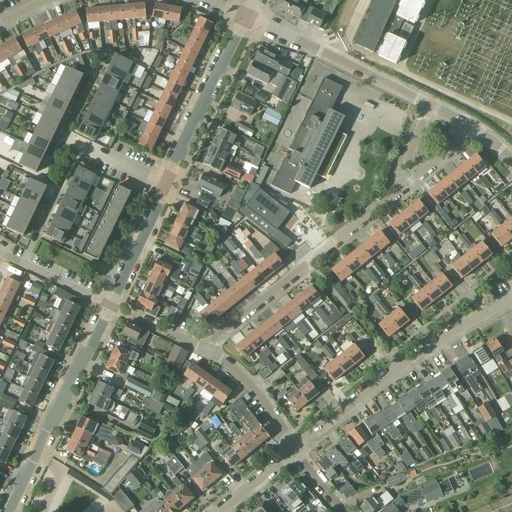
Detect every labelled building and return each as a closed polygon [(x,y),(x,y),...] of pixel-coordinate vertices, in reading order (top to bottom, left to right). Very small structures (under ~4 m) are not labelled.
[(282,0),(278,9),(299,19),(299,18),(307,22),(306,24),(323,32),(330,18),(321,13),(321,14),(305,6),(307,0),(282,0)] [(327,0),(321,13),(330,18),(339,0),(327,0)] [(425,0),(376,0),(355,46),(373,54),(374,51),(380,54),(378,56),(396,64),(406,43),(395,38),(403,20),(414,24),(425,0)] [(144,5),(132,6),(134,20),(146,19),(144,5)] [(152,18),(165,21),(168,8),(154,5),(152,18)] [(132,6),(121,7),(122,21),(134,20),(132,6)] [(111,22),(111,31),(115,31),(117,30),(116,22),(122,21),(121,7),(109,8),(110,22),(111,22)] [(109,8),(97,9),(99,23),(110,22),(109,8)] [(178,24),(181,11),(168,8),(165,21),(178,24)] [(85,10),(87,25),(99,23),(97,9),(85,10)] [(75,12),(64,17),(70,29),(76,27),(79,33),(83,31),(81,24),(75,12)] [(64,17),(54,21),(60,34),(70,29),(64,17)] [(213,25),(200,19),(195,29),(208,36),(213,25)] [(54,21),(43,26),(49,39),(60,34),(54,21)] [(398,37),(407,41),(414,28),(405,24),(398,37)] [(43,26),(33,31),(38,44),(41,51),(46,48),(43,42),(49,39),(43,26)] [(195,29),(190,40),(202,46),(208,36),(195,29)] [(33,31),(22,36),(27,49),(34,46),(36,45),(38,44),(33,31)] [(172,36),(175,39),(180,35),(179,34),(177,31),(172,36)] [(139,36),(139,35),(133,35),(133,42),(138,41),(139,47),(148,46),(149,35),(139,36)] [(15,39),(4,45),(11,58),(22,52),(15,39)] [(202,46),(190,40),(184,50),(197,57),(202,46)] [(4,45),(0,47),(0,61),(1,63),(11,58),(4,45)] [(291,65),(290,67),(280,62),(282,59),(261,48),(255,60),(287,77),(297,82),(303,71),(297,69),(298,66),(293,64),(292,65),(291,65)] [(197,57),(184,50),(179,61),(192,67),(197,57)] [(132,64),(115,56),(110,65),(127,74),(132,64)] [(86,71),(81,57),(77,58),(80,66),(79,66),(81,72),(86,71)] [(192,67),(179,61),(174,72),(187,78),(192,67)] [(294,89),(297,83),(254,62),(247,75),(268,85),(268,84),(276,88),(272,97),(285,104),(292,89),(294,89)] [(16,66),(14,67),(17,72),(22,69),(19,64),(16,66)] [(110,65),(106,75),(123,84),(127,74),(110,65)] [(27,73),(25,74),(23,75),(25,79),(36,73),(33,68),(27,72),(27,73)] [(66,68),(61,78),(78,86),(83,76),(66,68)] [(187,78),(174,72),(169,82),(182,88),(187,78)] [(118,93),(123,84),(106,75),(101,85),(118,93)] [(61,78),(57,88),(73,96),(78,86),(61,78)] [(271,186),(289,195),(295,183),(309,190),(316,176),(322,178),(343,135),(338,133),(345,119),(331,112),(343,88),(324,79),(289,150),(294,153),(289,162),(284,159),(271,186)] [(169,82),(164,93),(177,99),(182,88),(169,82)] [(96,95),(113,103),(118,93),(101,85),(96,95)] [(52,97),(69,106),(73,96),(57,88),(52,97)] [(13,90),(2,97),(5,98),(11,101),(15,103),(19,93),(13,90)] [(177,99),(164,93),(159,103),(171,109),(177,99)] [(91,105),(109,113),(113,103),(96,95),(91,105)] [(231,106),(251,116),(254,109),(259,111),(261,106),(256,104),(237,95),(231,106)] [(52,97),(47,107),(64,115),(69,106),(52,97)] [(11,101),(8,107),(15,111),(16,108),(18,105),(15,103),(11,101)] [(171,109),(159,103),(154,114),(166,120),(171,109)] [(281,113),(285,105),(279,103),(276,111),(281,113)] [(87,114),(104,122),(109,113),(91,105),(87,114)] [(42,117),(59,125),(64,115),(47,107),(42,117)] [(267,110),(264,115),(275,121),(274,124),(278,126),(282,117),(267,110)] [(82,124),(99,132),(104,122),(87,114),(82,124)] [(148,124),(161,130),(166,120),(154,114),(148,124)] [(42,117),(38,126),(55,135),(59,125),(42,117)] [(0,123),(0,126),(6,130),(9,124),(1,121),(0,123)] [(128,121),(125,126),(135,130),(137,126),(128,121)] [(234,129),(251,138),(254,132),(238,122),(234,129)] [(77,134),(94,142),(99,132),(82,124),(77,134)] [(148,124),(143,135),(156,141),(161,130),(148,124)] [(28,133),(28,134),(50,144),(55,135),(38,126),(33,136),(28,133)] [(220,130),(216,139),(232,147),(232,146),(237,148),(238,149),(240,144),(235,141),(236,138),(220,130)] [(28,134),(23,143),(45,154),(50,144),(28,134)] [(138,146),(151,152),(156,141),(143,135),(138,146)] [(216,139),(212,147),(233,157),(236,152),(237,148),(232,146),(232,147),(216,139)] [(23,143),(19,153),(24,155),(24,156),(41,164),(45,154),(23,143)] [(212,147),(208,156),(224,164),(224,163),(228,165),(230,165),(233,157),(212,147)] [(476,155),(466,163),(475,175),(485,167),(486,166),(476,155)] [(24,156),(19,166),(36,174),(41,164),(24,156)] [(208,156),(204,164),(220,172),(224,164),(208,156)] [(258,169),(262,160),(255,157),(251,165),(258,169)] [(466,163),(456,171),(466,182),(475,175),(466,163)] [(227,165),(224,174),(238,181),(239,178),(242,172),(243,170),(230,165),(228,165),(227,165)] [(254,184),(260,187),(269,169),(263,166),(254,184)] [(79,168),(74,178),(91,186),(96,176),(79,168)] [(248,175),(253,177),(257,170),(252,168),(248,175)] [(456,171),(447,178),(456,190),(466,182),(456,171)] [(200,181),(197,187),(219,198),(225,186),(203,175),(201,175),(199,180),(200,181)] [(480,179),(484,185),(488,182),(483,176),(480,179)] [(74,178),(69,187),(86,196),(91,186),(74,178)] [(447,178),(437,186),(447,197),(456,190),(447,178)] [(47,188),(30,180),(25,190),(42,198),(47,188)] [(109,185),(105,193),(109,195),(112,187),(114,185),(114,183),(111,182),(109,185)] [(116,186),(105,209),(120,216),(131,193),(116,186)] [(437,186),(428,193),(437,205),(447,197),(437,186)] [(69,187),(64,197),(81,205),(86,196),(69,187)] [(233,193),(231,198),(241,202),(246,192),(239,189),(236,188),(233,193)] [(259,189),(240,213),(286,249),(292,242),(277,230),(290,213),(284,209),(288,205),(279,200),(277,203),(272,199),(274,196),(269,193),(268,196),(259,189)] [(42,198),(25,190),(20,199),(37,207),(42,198)] [(201,195),(211,199),(213,195),(203,191),(201,195)] [(460,195),(464,200),(469,197),(464,192),(460,195)] [(200,196),(196,203),(207,209),(211,201),(200,196)] [(64,197),(60,207),(77,215),(81,217),(86,207),(81,205),(64,197)] [(473,202),(469,197),(464,200),(469,206),(473,202)] [(20,199),(16,209),(33,217),(37,207),(20,199)] [(418,201),(408,209),(418,221),(427,213),(418,201)] [(179,214),(194,221),(197,213),(199,214),(198,216),(204,219),(206,214),(184,204),(179,214)] [(60,207),(55,217),(72,225),(77,215),(60,207)] [(227,219),(231,222),(236,212),(226,207),(221,217),(227,219)] [(441,210),(445,215),(446,215),(450,212),(445,207),(442,209),(441,210)] [(33,217),(16,209),(11,219),(28,227),(33,217)] [(120,216),(105,209),(94,231),(109,238),(120,216)] [(399,216),(408,228),(418,221),(408,209),(399,216)] [(242,217),(236,212),(231,222),(236,224),(242,217)] [(493,212),(489,215),(493,220),(497,217),(493,212)] [(193,228),(192,230),(190,229),(194,221),(179,214),(174,224),(196,235),(196,234),(198,230),(193,228)] [(389,224),(399,236),(408,228),(399,216),(389,224)] [(55,217),(50,226),(67,235),(72,225),(55,217)] [(497,217),(493,220),(497,225),(497,226),(501,223),(501,222),(497,217)] [(220,218),(217,224),(223,227),(225,223),(226,221),(220,218)] [(6,229),(23,237),(28,227),(11,219),(6,229)] [(511,220),(511,219),(501,227),(511,240),(511,239),(511,220)] [(422,225),(426,231),(430,228),(426,222),(422,225)] [(196,235),(174,224),(170,234),(184,241),(187,234),(189,235),(188,237),(194,239),(199,242),(202,237),(196,234),(196,235)] [(50,226),(45,236),(62,244),(67,235),(50,226)] [(501,227),(491,235),(502,248),(511,240),(501,227)] [(436,235),(430,228),(426,231),(432,239),(436,235)] [(83,254),(98,261),(109,238),(94,231),(83,254)] [(380,232),(370,240),(379,252),(389,244),(380,232)] [(170,234),(165,245),(187,255),(189,251),(183,248),(182,250),(180,249),(184,241),(170,234)] [(463,235),(458,238),(463,244),(467,241),(463,235)] [(403,241),(400,238),(398,240),(404,249),(411,243),(407,238),(403,241)] [(78,249),(82,241),(77,239),(73,246),(78,249)] [(232,252),(237,248),(229,239),(224,243),(232,252)] [(379,252),(370,240),(360,247),(370,259),(379,252)] [(467,241),(463,244),(467,250),(470,248),(472,247),(472,246),(467,241)] [(270,242),(264,247),(271,256),(265,261),(274,273),(284,266),(276,256),(281,252),(277,247),(270,242)] [(492,255),(482,242),(476,247),(474,245),(472,247),(470,248),(471,250),(482,263),(492,255)] [(249,249),(253,255),(257,251),(253,246),(249,249)] [(360,247),(351,255),(360,267),(370,259),(360,247)] [(466,254),(461,258),(471,271),(477,267),(482,263),(471,250),(466,254)] [(261,256),(257,251),(253,255),(257,260),(261,256)] [(191,253),(188,259),(195,262),(198,256),(191,253)] [(383,256),(387,262),(391,259),(387,253),(383,256)] [(351,255),(341,262),(351,274),(360,267),(351,255)] [(452,262),(447,256),(442,260),(447,266),(452,262)] [(183,258),(181,264),(185,265),(182,272),(188,274),(194,277),(197,278),(197,279),(202,267),(193,263),(183,258)] [(461,258),(451,267),(461,280),(471,271),(461,258)] [(395,264),(391,259),(387,262),(391,267),(395,264)] [(157,260),(152,271),(167,278),(175,282),(183,266),(174,262),(171,267),(157,260)] [(229,265),(234,270),(238,266),(234,261),(229,265)] [(255,269),(265,281),(274,273),(265,261),(255,269)] [(331,270),(341,282),(351,274),(341,262),(331,270)] [(437,264),(432,268),(437,273),(442,270),(437,264)] [(243,272),(238,266),(234,270),(238,276),(243,272)] [(265,281),(255,269),(246,276),(256,288),(265,281)] [(364,272),(368,277),(372,274),(368,269),(364,272)] [(152,271),(147,282),(173,294),(175,290),(170,288),(166,286),(165,288),(163,287),(164,285),(167,278),(152,271)] [(376,279),(372,274),(368,277),(372,282),(376,279)] [(442,274),(432,282),(442,295),(452,287),(442,274)] [(409,278),(413,284),(417,280),(413,275),(409,278)] [(210,280),(215,285),(219,281),(215,276),(210,280)] [(256,288),(246,276),(237,284),(246,296),(256,288)] [(7,279),(2,290),(15,296),(15,295),(20,285),(7,279)] [(421,285),(417,280),(413,284),(417,289),(421,285)] [(224,287),(219,281),(215,285),(219,291),(224,287)] [(32,282),(28,290),(38,295),(42,286),(32,282)] [(147,282),(142,293),(156,300),(159,294),(170,300),(171,298),(173,294),(147,282)] [(442,295),(432,282),(422,290),(432,303),(442,295)] [(246,296),(237,284),(227,291),(237,303),(246,296)] [(345,287),(349,292),(353,289),(349,284),(345,287)] [(311,287),(301,294),(310,306),(320,298),(311,287)] [(2,290),(0,293),(0,301),(10,306),(13,299),(17,301),(19,298),(19,297),(15,295),(15,296),(2,290)] [(412,299),(422,311),(432,303),(422,290),(412,299)] [(237,303),(227,291),(218,299),(228,311),(237,303)] [(62,299),(56,311),(73,319),(79,308),(73,305),(76,298),(71,295),(65,293),(62,299)] [(142,293),(136,304),(146,308),(144,312),(150,315),(155,318),(159,309),(153,307),(156,300),(142,293)] [(194,297),(198,302),(202,298),(198,293),(194,297)] [(292,302),(301,314),(310,306),(301,294),(292,302)] [(375,294),(372,296),(376,301),(378,303),(380,301),(381,301),(375,294)] [(206,303),(202,298),(198,302),(202,306),(206,303)] [(184,309),(187,301),(182,299),(178,306),(184,309)] [(218,299),(209,306),(218,318),(228,311),(218,299)] [(0,301),(0,314),(5,317),(10,306),(0,301)] [(389,312),(380,301),(378,303),(386,314),(389,312)] [(37,307),(45,311),(47,306),(39,302),(37,307)] [(292,302),(282,309),(292,321),(301,314),(292,302)] [(384,316),(386,314),(378,303),(375,305),(384,316)] [(333,304),(328,307),(338,319),(342,316),(337,310),(333,304)] [(199,314),(209,326),(218,318),(209,306),(199,314)] [(314,311),(318,316),(323,312),(319,307),(314,311)] [(177,324),(182,312),(174,308),(168,320),(177,324)] [(273,317),(282,329),(292,321),(282,309),(273,317)] [(399,309),(389,317),(399,329),(409,321),(399,309)] [(56,311),(51,322),(56,324),(68,330),(73,319),(56,311)] [(332,324),(323,312),(318,316),(328,328),(332,324)] [(264,324),(273,336),(282,329),(273,317),(264,324)] [(379,325),(389,338),(399,329),(389,317),(379,325)] [(344,325),(341,321),(335,326),(338,330),(344,325)] [(51,322),(46,332),(51,334),(51,335),(63,341),(68,330),(56,324),(51,322)] [(146,339),(149,333),(142,330),(127,322),(122,333),(129,337),(127,342),(141,349),(144,344),(146,339)] [(295,325),(300,331),(304,327),(300,322),(295,325)] [(273,336),(264,324),(254,332),(264,344),(273,336)] [(309,333),(304,327),(300,331),(304,337),(309,333)] [(254,332),(245,339),(254,351),(264,344),(254,332)] [(354,340),(350,334),(345,338),(349,344),(354,340)] [(51,335),(45,346),(58,352),(63,341),(51,335)] [(277,341),(281,346),(285,343),(281,337),(277,341)] [(10,341),(5,339),(2,344),(7,347),(10,341)] [(235,347),(244,359),(254,351),(245,339),(235,347)] [(496,339),(487,344),(499,364),(497,365),(506,379),(511,375),(511,371),(505,360),(503,361),(499,355),(504,352),(496,339)] [(13,349),(16,344),(10,341),(7,347),(13,349)] [(36,341),(34,347),(42,350),(43,347),(44,345),(36,341)] [(189,353),(188,352),(178,348),(168,343),(159,361),(168,365),(179,370),(184,363),(189,353)] [(290,348),(285,343),(281,346),(285,351),(290,348)] [(320,349),(325,355),(330,351),(325,345),(320,349)] [(364,357),(354,345),(344,353),(354,365),(364,357)] [(484,346),(473,353),(482,366),(481,367),(487,376),(498,368),(484,346)] [(34,347),(32,351),(37,353),(34,359),(38,361),(35,367),(35,368),(47,374),(53,362),(46,359),(48,353),(42,350),(34,347)] [(111,356),(110,358),(125,366),(128,359),(135,362),(138,355),(131,352),(130,353),(126,350),(125,351),(125,352),(115,348),(113,352),(112,352),(110,355),(111,356)] [(13,356),(13,357),(21,361),(21,360),(24,355),(16,351),(13,356)] [(334,356),(330,351),(325,355),(329,360),(334,356)] [(262,352),(257,356),(262,361),(267,357),(262,352)] [(344,353),(334,361),(344,373),(354,365),(344,353)] [(144,360),(150,363),(153,357),(146,354),(144,360)] [(469,355),(455,364),(464,378),(475,395),(482,390),(475,378),(481,374),(478,369),(469,355)] [(11,361),(10,363),(18,367),(19,365),(21,361),(13,357),(11,361)] [(267,357),(262,361),(268,368),(272,373),(276,369),(267,357)] [(108,363),(105,369),(115,373),(114,375),(126,381),(126,379),(128,375),(122,372),(125,366),(110,358),(110,359),(108,359),(107,362),(108,363)] [(324,369),(334,381),(344,373),(334,361),(324,369)] [(7,368),(18,373),(20,368),(18,367),(10,363),(7,368)] [(26,377),(26,378),(42,385),(47,374),(35,368),(35,367),(32,365),(31,366),(26,377)] [(192,365),(183,377),(193,384),(202,372),(192,365)] [(312,381),(317,376),(308,365),(302,369),(312,381)] [(268,368),(258,375),(262,381),(272,373),(268,368)] [(464,391),(450,368),(441,373),(452,391),(457,388),(461,393),(464,391)] [(280,370),(266,382),(271,387),(285,375),(280,370)] [(202,372),(193,384),(203,391),(212,379),(202,372)] [(452,391),(441,373),(433,379),(450,405),(449,405),(452,410),(457,407),(448,393),(452,391)] [(300,381),(300,383),(296,386),(308,402),(318,394),(305,377),(300,381)] [(21,388),(20,389),(36,397),(42,385),(26,378),(21,388)] [(148,396),(152,388),(128,378),(124,386),(148,396)] [(203,391),(200,395),(209,401),(210,402),(213,398),(222,385),(212,379),(203,391)] [(450,405),(433,379),(424,384),(438,405),(442,403),(445,408),(449,405),(450,405)] [(95,387),(93,390),(94,391),(93,394),(110,402),(111,401),(112,398),(114,395),(120,397),(123,392),(118,390),(118,391),(116,390),(116,391),(113,389),(114,388),(109,385),(108,387),(98,383),(96,387),(95,387)] [(438,405),(424,384),(416,389),(434,418),(437,424),(442,421),(434,408),(438,405)] [(213,398),(210,402),(214,405),(218,400),(224,404),(232,392),(222,385),(213,398)] [(281,399),(285,396),(288,401),(297,411),(308,402),(296,386),(287,393),(284,390),(278,395),(281,399)] [(18,388),(16,392),(19,393),(17,396),(20,398),(18,402),(31,408),(36,397),(20,389),(21,388),(20,388),(18,387),(18,388)] [(190,388),(182,399),(186,402),(194,391),(190,388)] [(416,389),(408,395),(419,412),(422,410),(430,421),(434,418),(416,389)] [(153,390),(149,398),(155,401),(159,394),(159,393),(153,390)] [(89,398),(88,401),(89,403),(88,404),(103,411),(105,412),(106,412),(107,412),(108,411),(108,410),(108,409),(109,409),(109,410),(109,411),(110,411),(111,411),(112,411),(113,410),(114,410),(114,409),(114,408),(114,406),(114,405),(114,404),(115,403),(111,401),(110,402),(93,394),(91,398),(89,398)] [(3,395),(1,400),(14,406),(17,401),(3,395)] [(169,396),(166,402),(176,408),(179,402),(169,396)] [(406,396),(398,401),(416,431),(417,433),(423,429),(417,420),(416,421),(410,412),(414,409),(406,396)] [(510,408),(504,397),(496,402),(502,413),(510,408)] [(145,406),(145,407),(159,415),(164,405),(161,404),(156,402),(155,401),(149,398),(149,399),(148,400),(145,406)] [(229,407),(229,408),(235,416),(246,429),(249,434),(259,445),(268,438),(269,437),(240,399),(229,407)] [(1,400),(0,401),(0,406),(8,410),(8,409),(12,411),(14,406),(1,400)] [(209,401),(205,407),(208,409),(207,410),(210,412),(214,405),(210,402),(209,401)] [(398,401),(389,406),(398,420),(401,418),(412,434),(416,431),(398,401)] [(488,403),(477,410),(486,423),(496,416),(488,403)] [(389,406),(381,412),(397,437),(400,441),(403,439),(396,428),(400,425),(397,420),(398,420),(389,406)] [(205,407),(201,413),(205,415),(206,417),(210,412),(207,410),(208,409),(205,407)] [(21,430),(26,418),(13,412),(12,411),(8,409),(8,410),(3,421),(8,423),(21,430)] [(381,412),(373,417),(381,430),(381,431),(384,436),(385,436),(388,434),(393,440),(397,437),(381,412)] [(98,425),(82,417),(76,429),(91,436),(91,435),(116,447),(119,441),(110,437),(113,429),(99,423),(98,425)] [(373,417),(364,423),(372,435),(381,447),(383,445),(377,434),(381,431),(381,430),(373,417)] [(175,437),(187,429),(181,420),(169,429),(175,437)] [(156,427),(142,421),(139,427),(153,434),(156,427)] [(8,423),(2,435),(15,441),(21,430),(8,423)] [(485,423),(477,428),(483,439),(492,435),(485,423)] [(230,424),(228,427),(233,433),(249,453),(259,445),(249,434),(244,438),(239,431),(235,426),(233,425),(230,424)] [(227,426),(223,429),(229,437),(233,433),(228,427),(227,426)] [(359,426),(350,434),(360,446),(365,442),(373,453),(380,447),(381,447),(372,435),(369,438),(359,426)] [(136,434),(149,440),(153,434),(139,427),(136,434)] [(194,434),(198,439),(205,446),(211,441),(201,428),(194,434)] [(463,446),(471,441),(463,428),(455,433),(463,446)] [(76,429),(71,441),(109,459),(109,458),(110,459),(112,455),(98,448),(97,448),(90,445),(89,447),(86,446),(91,436),(76,429)] [(473,443),(480,439),(474,429),(467,433),(473,443)] [(229,437),(224,441),(226,443),(230,449),(240,461),(249,453),(233,433),(229,437)] [(454,449),(461,445),(454,434),(447,438),(454,449)] [(0,448),(9,453),(15,441),(2,435),(0,438),(0,448)] [(340,442),(338,444),(347,455),(345,457),(352,466),(352,467),(358,473),(364,469),(351,453),(356,449),(346,437),(341,442),(340,442)] [(446,437),(439,441),(446,453),(453,448),(446,437)] [(131,440),(126,451),(132,454),(131,455),(141,460),(142,459),(141,459),(149,449),(131,440)] [(66,452),(80,459),(83,453),(85,454),(86,455),(85,456),(91,459),(91,461),(105,468),(109,459),(71,441),(66,452)] [(217,446),(215,449),(221,456),(220,457),(230,469),(240,461),(230,449),(226,443),(224,445),(220,449),(217,446)] [(326,453),(325,454),(336,467),(339,464),(342,467),(345,470),(346,469),(350,466),(344,460),(334,447),(329,450),(329,451),(328,450),(326,452),(326,453)] [(424,447),(418,451),(425,461),(431,457),(424,447)] [(0,462),(4,464),(9,453),(0,448),(0,462)] [(358,452),(364,459),(368,455),(363,448),(358,452)] [(200,458),(195,463),(196,464),(207,478),(212,484),(217,480),(216,479),(220,476),(211,465),(214,462),(206,453),(200,458)] [(320,458),(316,461),(327,474),(332,480),(336,477),(337,476),(335,473),(332,470),(336,467),(325,454),(324,455),(323,455),(322,455),(320,457),(320,458)] [(141,460),(131,455),(127,460),(136,466),(141,460)] [(174,457),(170,461),(173,465),(179,472),(184,468),(174,457)] [(414,463),(411,457),(405,461),(409,466),(414,463)] [(127,460),(124,464),(133,470),(135,468),(134,467),(136,466),(127,460)] [(166,463),(165,464),(174,476),(179,472),(173,465),(170,461),(166,463)] [(401,462),(395,467),(400,474),(406,470),(401,462)] [(195,463),(185,470),(186,471),(193,480),(202,491),(206,487),(207,488),(209,487),(212,484),(207,478),(196,464),(195,463)] [(133,470),(124,464),(120,468),(128,474),(129,475),(133,470)] [(416,473),(427,469),(426,465),(415,470),(416,473)] [(352,467),(347,471),(353,478),(358,473),(352,467)] [(128,474),(120,468),(119,468),(116,472),(125,479),(128,474)] [(136,470),(127,478),(132,485),(142,477),(136,470)] [(116,472),(112,476),(121,483),(125,479),(116,472)] [(382,481),(387,477),(383,473),(378,477),(382,481)] [(403,474),(393,478),(386,481),(389,488),(406,480),(403,474)] [(112,476),(109,481),(117,487),(121,483),(112,476)] [(175,490),(172,492),(173,493),(174,494),(183,505),(184,506),(185,507),(190,503),(189,502),(193,498),(183,487),(177,478),(172,481),(177,488),(175,490)] [(293,480),(287,485),(297,498),(302,494),(306,499),(308,497),(312,502),(315,499),(298,479),(295,482),(293,480)] [(105,485),(114,492),(117,487),(109,481),(105,485)] [(88,482),(85,486),(107,500),(109,502),(113,499),(113,498),(112,498),(111,496),(95,486),(88,482)] [(105,485),(101,489),(111,495),(114,492),(105,485)] [(300,511),(305,508),(297,498),(287,485),(281,490),(283,492),(279,495),(293,511),(300,511)] [(351,486),(342,492),(347,499),(355,493),(351,486)] [(164,497),(157,488),(154,491),(157,495),(160,499),(164,497)] [(113,497),(124,511),(126,511),(134,506),(121,491),(113,497)] [(163,499),(162,500),(171,511),(176,511),(178,510),(179,511),(185,507),(184,506),(183,505),(174,494),(173,493),(172,492),(171,491),(169,491),(166,494),(166,497),(163,499)] [(361,507),(365,511),(374,511),(379,508),(381,510),(393,500),(386,492),(375,501),(372,497),(361,507)] [(416,500),(410,493),(399,497),(381,511),(398,511),(406,505),(412,502),(416,500)] [(148,506),(153,511),(171,511),(162,500),(160,501),(159,502),(158,500),(156,502),(154,501),(148,505),(148,506)] [(273,511),(266,503),(255,511),(273,511)]
